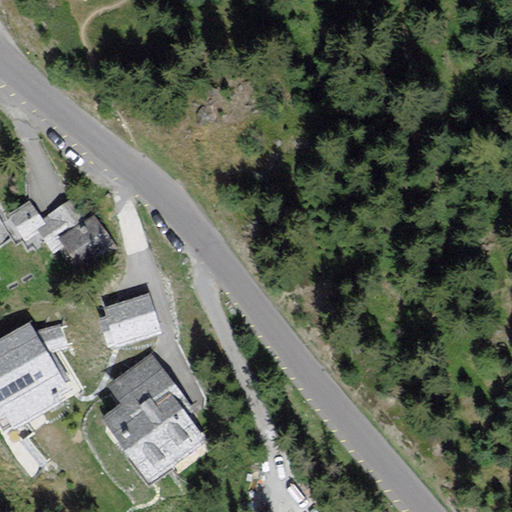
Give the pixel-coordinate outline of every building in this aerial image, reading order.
[(72,201),(47,216),(61,238),(54,243),(77,275),(115,251),(91,218),(86,221),(72,201)] [(175,303),(162,274),(148,280),(160,309),(175,303)] [(99,305),(111,345),(162,329),(150,289),(99,305)] [(27,327),(0,341),(0,421),(1,423),(71,387),(41,336),(34,340),(27,327)] [(149,381),(99,402),(131,481),(199,454),(186,418),(167,426),(149,381)]
